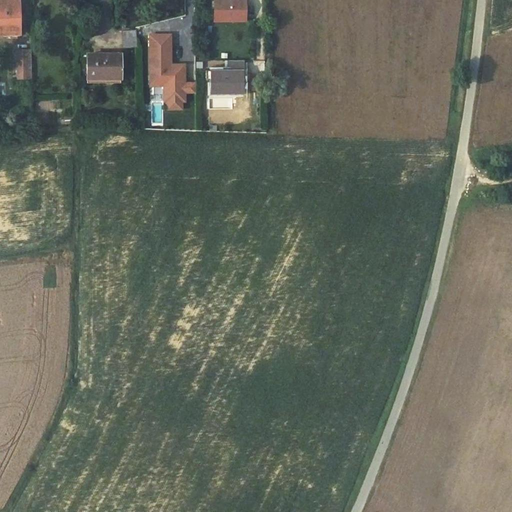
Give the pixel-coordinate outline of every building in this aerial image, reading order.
[(0,0),(0,31),(3,31),(3,36),(19,36),(18,0),(0,0)] [(214,0),(214,23),(248,23),(248,0),(214,0)] [(121,31),(123,48),(136,46),(135,29),(121,31)] [(173,63),(173,33),(148,34),(149,87),(163,87),(163,102),(168,102),(168,111),(186,110),(186,94),(197,93),(196,81),(187,82),(187,63),(173,63)] [(31,69),(31,50),(17,50),(18,69),(31,69)] [(120,54),(87,54),(87,77),(120,77),(120,54)] [(228,60),(228,70),(211,70),(211,97),(246,96),(246,60),(228,60)] [(32,77),(31,69),(18,69),(18,78),(32,77)] [(23,127),(28,123),(25,119),(20,123),(23,127)]
